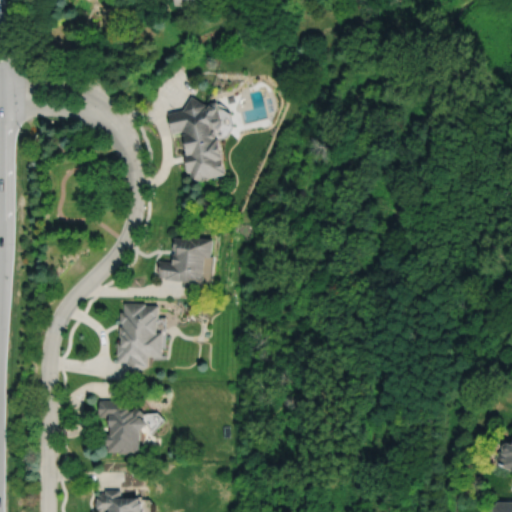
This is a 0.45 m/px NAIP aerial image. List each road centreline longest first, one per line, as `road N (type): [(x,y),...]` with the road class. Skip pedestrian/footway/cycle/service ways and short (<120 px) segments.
road 1 (residential): [(115,127),(133,160),(133,218),(53,334),(47,511)]
road 2 (residential): [(115,127),(103,106),(78,90),(0,86)]
